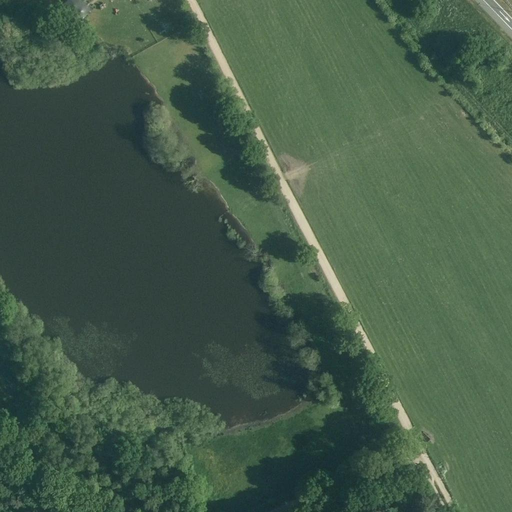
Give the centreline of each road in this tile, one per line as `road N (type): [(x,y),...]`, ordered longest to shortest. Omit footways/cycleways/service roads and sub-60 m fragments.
road 1 (track): [(189,0),(405,424)]
road 2 (track): [(137,511),(0,434)]
road 3 (track): [(277,511),(415,450)]
